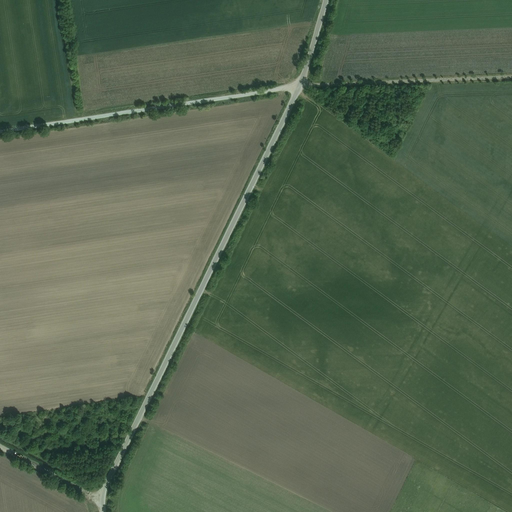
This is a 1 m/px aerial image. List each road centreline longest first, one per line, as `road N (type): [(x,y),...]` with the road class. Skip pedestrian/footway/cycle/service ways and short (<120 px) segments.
road 1 (unclassified): [(106,511),(102,496),(300,85)]
road 2 (track): [(300,85),(0,133)]
road 3 (unclassified): [(300,85),(511,76)]
